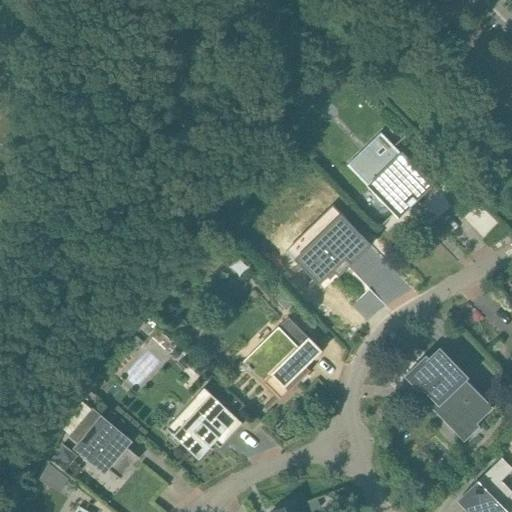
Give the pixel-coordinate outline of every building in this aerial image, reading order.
[(367,147),(348,165),(394,213),(381,226),(382,227),(395,214),(399,218),(418,201),(421,205),(437,190),(395,147),(407,136),(405,135),(380,160),(367,147)] [(333,205),(286,251),(319,285),(335,270),(340,276),(372,245),(333,205)] [(244,361),(243,362),(248,367),(247,368),(251,372),(252,371),(281,401),(311,371),(310,369),(309,370),(306,366),(321,352),(322,353),(323,352),(288,317),(277,328),(284,335),(265,354),(259,348),(245,362),(244,361)] [(418,363),(405,376),(419,391),(422,388),(440,406),(448,398),(475,426),(494,408),(467,380),(469,377),(440,347),(426,361),(418,363)] [(244,424),(206,389),(179,419),(184,424),(174,435),(200,460),(215,443),(221,448),(244,424)] [(133,441),(102,415),(101,415),(93,408),(69,436),(78,443),(73,448),(105,474),(109,470),(120,479),(121,480),(140,457),(139,456),(139,457),(126,446),(130,441),(132,442),(133,441)] [(511,469),(502,458),(472,487),(458,501),(468,511),(466,511),(508,511),(501,504),(511,493),(511,491),(501,480),(511,469)] [(49,463),(39,479),(61,493),(71,477),(49,463)]
